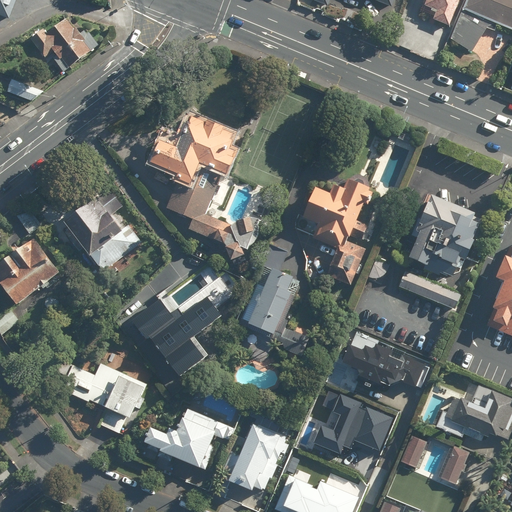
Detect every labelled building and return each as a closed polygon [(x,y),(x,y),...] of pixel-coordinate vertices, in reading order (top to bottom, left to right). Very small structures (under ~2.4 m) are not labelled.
[(0,0),(0,16),(9,20),(16,0),(0,0)] [(318,0),(327,3),(328,0),(367,0),(391,9),(394,0),(318,0)] [(421,0),(427,3),(424,11),(435,15),(432,23),(448,30),(460,0),(421,0)] [(511,0),(466,0),(449,42),(472,54),(489,24),(511,33),(511,0)] [(54,63),(63,75),(91,54),(66,21),(53,31),(46,36),(42,29),(29,39),(44,60),(52,54),(57,61),(54,63)] [(7,94),(30,104),(43,92),(13,79),(7,94)] [(222,176),(225,177),(241,138),(179,114),(167,146),(154,141),(145,165),(174,177),(172,180),(177,183),(165,210),(190,220),(187,230),(222,245),(228,261),(243,257),(243,252),(257,221),(247,219),(235,221),(231,226),(205,216),(222,176)] [(312,240),(335,249),(324,280),(349,289),(364,249),(346,242),(350,231),(363,237),(367,228),(354,223),(360,207),(367,209),(373,192),(344,180),(341,189),(332,186),(328,196),(311,189),(299,219),(317,226),(312,240)] [(450,267),(475,208),(422,186),(398,245),(450,267)] [(98,274),(143,241),(106,192),(61,225),(98,274)] [(26,208),(14,218),(28,236),(40,226),(26,208)] [(511,234),(480,310),(511,323),(511,234)] [(0,283),(17,307),(66,272),(41,235),(0,263),(0,268),(7,277),(0,281),(0,283)] [(296,296),(290,293),(295,280),(279,274),(288,253),(270,246),(239,324),(272,338),(269,344),(302,357),(310,338),(283,328),(296,296)] [(437,272),(399,256),(392,273),(430,289),(437,272)] [(391,267),(374,261),(366,280),(383,287),(391,267)] [(151,337),(181,378),(208,358),(193,337),(219,318),(205,298),(182,315),(177,308),(170,313),(159,299),(131,319),(147,340),(151,337)] [(414,387),(419,389),(429,368),(400,355),(398,360),(390,356),(392,353),(376,346),(378,342),(356,332),(350,346),(348,346),(339,365),(355,372),(357,377),(378,386),(378,385),(385,388),(398,383),(413,389),(414,387)] [(140,398),(146,385),(101,365),(96,377),(72,367),(61,392),(103,410),(96,424),(119,434),(124,421),(128,423),(133,409),(139,412),(144,400),(140,398)] [(503,458),(511,436),(511,399),(489,390),(482,409),(453,397),(446,413),(441,411),(433,430),(503,458)] [(383,449),(392,425),(360,412),(361,408),(344,402),(341,410),(336,412),(325,408),(317,426),(324,429),(334,449),(333,452),(351,459),(356,446),(364,442),(383,449)] [(228,443),(234,429),(185,408),(174,434),(167,431),(164,437),(149,430),(143,444),(158,451),(157,453),(159,454),(157,457),(169,462),(170,459),(197,471),(197,470),(204,472),(215,447),(209,445),(212,436),(228,443)] [(285,442),(287,437),(257,425),(256,428),(250,425),(237,455),(229,452),(221,472),(229,475),(225,484),(248,493),(251,488),(262,492),(268,479),(270,480),(276,466),(274,465),(279,453),(284,455),(289,444),(285,442)] [(427,441),(411,435),(400,462),(416,469),(427,441)] [(471,455),(452,447),(438,479),(456,487),(471,455)] [(347,498),(351,489),(337,483),(336,486),(328,483),(329,481),(315,475),(311,484),(296,478),(284,505),(299,511),(301,511),(305,504),(307,506),(309,502),(320,507),(318,511),(320,511),(355,511),(359,503),(347,498)] [(399,511),(400,510),(385,503),(381,511),(399,511)]
